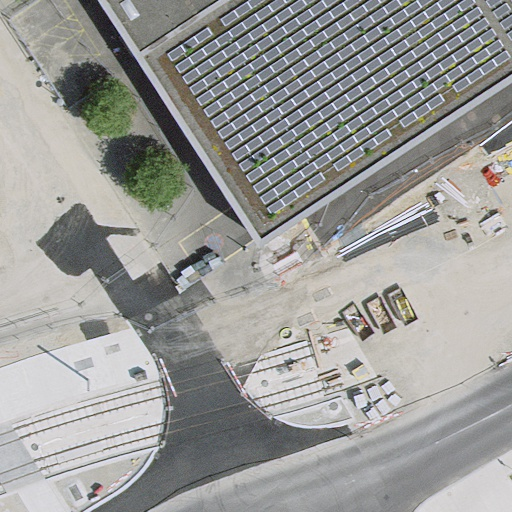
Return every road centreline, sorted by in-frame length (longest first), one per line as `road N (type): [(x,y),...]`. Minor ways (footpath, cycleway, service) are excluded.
road 1 (residential): [(181,339),(0,65)]
road 2 (tertiary): [(511,403),(274,507)]
